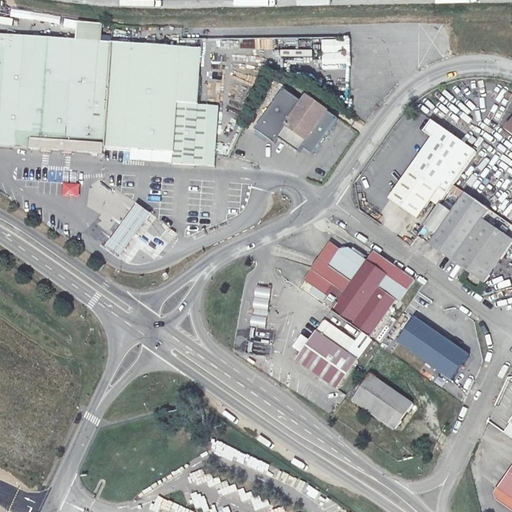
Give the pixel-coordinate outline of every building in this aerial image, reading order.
[(33,140),(105,143),(112,43),(102,43),(102,23),(78,22),(77,41),(7,36),(0,35),(0,147),(32,151),(33,140)] [(340,106),(353,104),(348,37),(320,40),(324,79),(338,78),(340,106)] [(196,167),(200,104),(180,103),(184,47),(112,43),(105,143),(105,148),(131,150),(150,151),(173,153),(172,165),(196,167)] [(180,103),(200,104),(202,49),(184,47),(180,103)] [(307,102),(286,89),(259,128),(276,141),(307,102)] [(307,102),(281,139),(300,152),(304,146),(330,108),(312,96),(307,102)] [(200,104),(196,167),(216,167),(219,107),(200,104)] [(339,117),(330,108),(304,146),(315,154),(339,117)] [(433,146),(420,165),(457,190),(481,156),(436,126),(426,141),(433,146)] [(105,148),(105,143),(33,140),(32,151),(105,155),(105,148)] [(130,162),(172,165),(173,153),(150,151),(131,150),(130,162)] [(449,202),(457,190),(420,165),(394,205),(422,224),(440,196),(449,202)] [(360,175),(355,184),(372,194),(377,185),(360,175)] [(57,183),(57,196),(79,196),(79,183),(57,183)] [(492,214),(465,195),(428,248),(488,287),(511,251),(511,242),(484,224),(492,214)] [(149,212),(136,202),(126,217),(106,245),(118,255),(139,226),(149,212)] [(415,280),(373,250),(366,260),(348,247),(339,248),(329,242),(304,279),(337,303),(331,309),(351,323),(379,285),(396,297),(401,301),(415,280)] [(379,285),(351,323),(369,336),(396,297),(379,285)] [(272,294),(258,293),(253,333),(267,334),(272,294)] [(465,351),(414,317),(397,342),(449,377),(465,351)] [(317,329),(349,351),(356,341),(324,319),(317,329)] [(360,359),(349,351),(317,329),(316,329),(308,340),(301,335),(292,346),(300,351),(295,359),(339,390),(360,359)] [(411,403),(371,374),(352,400),(393,430),(411,403)] [(214,446),(203,454),(209,462),(220,454),(214,446)] [(257,471),(261,462),(226,447),(218,464),(226,467),(230,459),(257,471)] [(511,465),(493,490),(496,498),(511,509),(511,465)] [(314,497),(318,487),(273,469),(269,478),(314,497)] [(346,511),(320,491),(307,507),(313,511),(346,511)]
